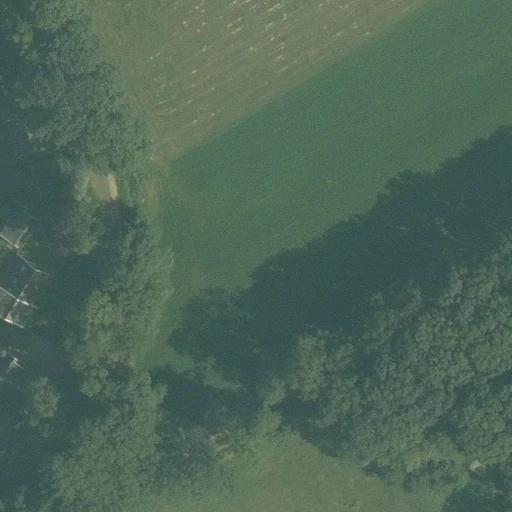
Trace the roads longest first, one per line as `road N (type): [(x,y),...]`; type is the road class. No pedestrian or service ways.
road 1 (unclassified): [(104,492),(97,449),(113,271),(108,224),(92,140),(33,0)]
road 2 (tertiary): [(104,492),(327,365),(511,278)]
